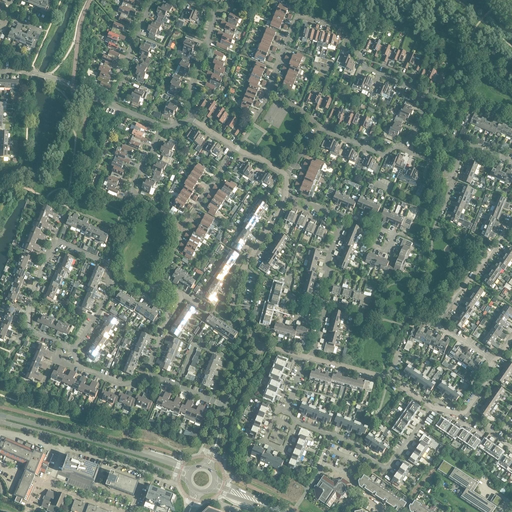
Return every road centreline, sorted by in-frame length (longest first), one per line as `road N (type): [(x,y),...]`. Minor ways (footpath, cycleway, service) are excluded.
road 1 (residential): [(268,90),(297,15),(343,27),(364,68),(419,90)]
road 2 (residential): [(296,421),(353,443),(388,470),(432,406)]
road 3 (residential): [(260,345),(231,307),(239,275),(286,194)]
road 4 (residential): [(73,348),(101,309),(108,280),(103,262),(54,240)]
road 5 (residential): [(185,226),(130,189),(162,127)]
road 6 (residential): [(432,406),(383,377),(311,359)]
road 7 (residential): [(438,323),(511,219)]
